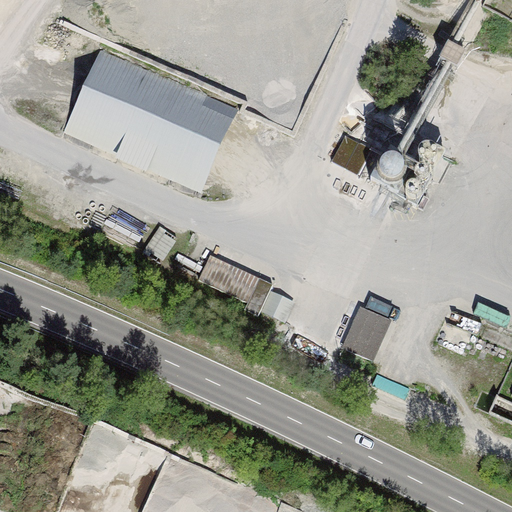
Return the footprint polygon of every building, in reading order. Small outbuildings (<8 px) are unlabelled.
[(511,0),(468,0),(511,20),(511,0)] [(235,112),(106,57),(70,140),(199,195),(235,112)] [(416,201),(423,183),(437,189),(456,147),(429,136),(404,196),(416,201)] [(266,315),(278,284),(212,259),(200,290),(266,315)] [(289,327),(298,304),(276,295),(267,319),(289,327)] [(346,354),(378,367),(395,323),(364,311),(346,354)]
